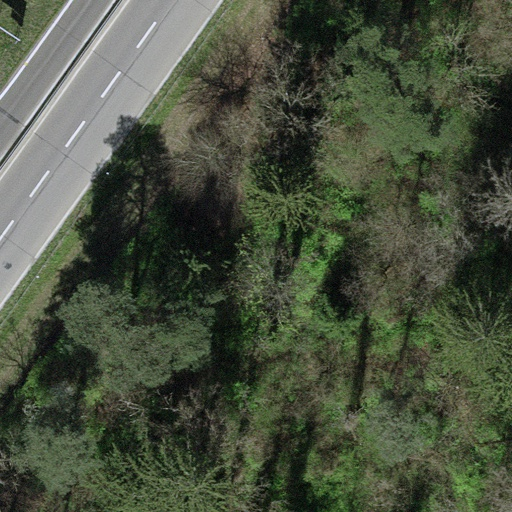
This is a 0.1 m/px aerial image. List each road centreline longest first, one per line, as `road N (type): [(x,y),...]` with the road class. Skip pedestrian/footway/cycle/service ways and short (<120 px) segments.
road 1 (track): [(0,374),(263,0)]
road 2 (trunk): [(0,211),(150,0)]
road 3 (trunk): [(90,0),(0,125)]
